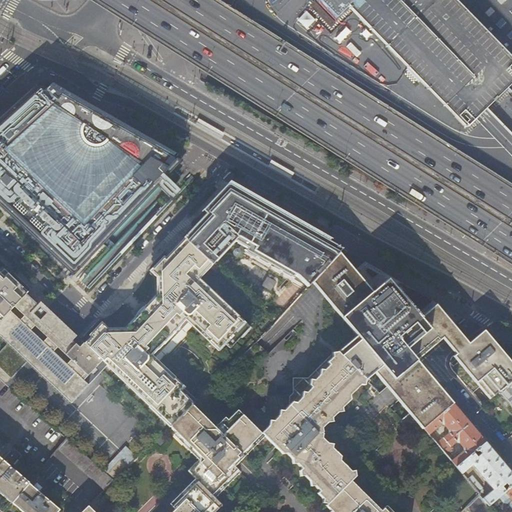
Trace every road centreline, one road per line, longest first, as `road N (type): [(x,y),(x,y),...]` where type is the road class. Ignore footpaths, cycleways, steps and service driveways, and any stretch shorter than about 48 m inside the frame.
road 1 (tertiary): [(511,279),(91,34)]
road 2 (trunk): [(121,0),(511,250)]
road 3 (trunk): [(511,214),(181,0)]
road 4 (residential): [(231,159),(90,309),(77,308),(0,236)]
road 5 (tertiary): [(231,159),(492,305)]
road 6 (residential): [(511,459),(429,360),(492,305)]
road 7 (tertiary): [(68,73),(231,159)]
